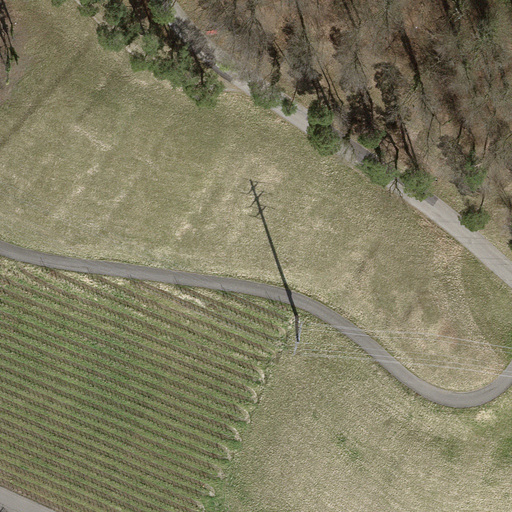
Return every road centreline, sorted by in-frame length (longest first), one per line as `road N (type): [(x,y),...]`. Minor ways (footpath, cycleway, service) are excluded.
road 1 (track): [(0,244),(31,256),(302,299),(435,396),(477,400),(511,374)]
road 2 (unclassified): [(160,0),(197,41),(511,273)]
road 3 (track): [(79,0),(200,83),(254,81)]
